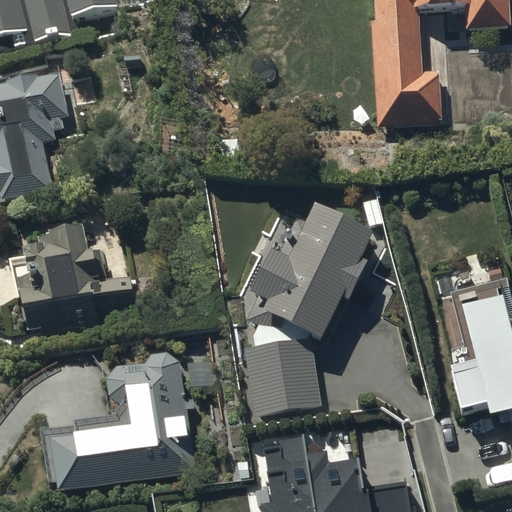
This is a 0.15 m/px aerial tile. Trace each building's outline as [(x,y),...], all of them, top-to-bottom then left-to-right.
[(0,0),(0,54),(81,34),(77,18),(120,7),(117,0),(0,0)] [(511,0),(376,0),(377,27),(372,28),(376,127),(440,125),(439,79),(422,79),(420,14),(466,13),(466,34),(511,33),(510,3),(511,2),(511,0)] [(0,201),(3,201),(54,193),(46,143),(57,141),(55,132),(64,130),(62,119),(70,118),(63,78),(42,81),(42,78),(10,83),(11,87),(0,88),(0,201)] [(244,351),(256,417),(322,408),(312,339),(322,342),(346,296),(351,298),(367,264),(363,263),(375,235),(316,208),(308,225),(299,221),(283,257),(273,252),(254,294),(261,297),(249,323),(259,327),(254,339),(255,350),(244,351)] [(46,330),(47,342),(101,334),(99,321),(137,316),(132,279),(108,282),(103,252),(92,254),(88,228),(43,235),(45,248),(29,251),(30,258),(12,260),(18,302),(28,300),(33,332),(46,330)] [(511,332),(504,299),(463,308),(473,347),(452,350),(456,370),(452,371),(462,413),(489,407),(493,421),(502,419),(503,425),(511,422),(511,332)] [(61,481),(62,491),(147,482),(146,474),(196,469),(190,411),(194,411),(193,401),(186,402),(182,364),(171,355),(155,356),(148,365),(132,367),(120,370),(110,382),(113,399),(125,408),(119,415),(120,418),(79,424),(79,426),(45,431),(52,483),(61,481)] [(215,362),(190,364),(192,388),(217,386),(215,362)] [(302,441),(264,447),(273,505),(261,507),(261,511),(408,511),(405,488),(402,489),(405,481),(396,434),(383,427),(357,432),(361,457),(357,464),(331,469),(329,455),(305,459),(302,441)]
